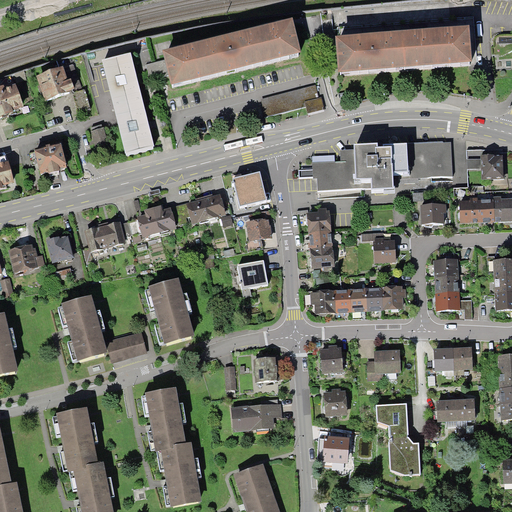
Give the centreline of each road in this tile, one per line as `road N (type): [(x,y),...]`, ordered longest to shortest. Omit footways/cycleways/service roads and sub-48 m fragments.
road 1 (residential): [(0,411),(297,334)]
road 2 (primary): [(273,143),(394,119),(463,121),(511,134)]
road 3 (residential): [(273,143),(297,334)]
road 4 (primary): [(95,191),(273,143)]
road 5 (residential): [(422,330),(420,242),(511,236)]
road 6 (residential): [(297,334),(307,511)]
road 7 (residential): [(0,147),(75,126),(95,191)]
road 8 (residential): [(297,334),(422,330)]
